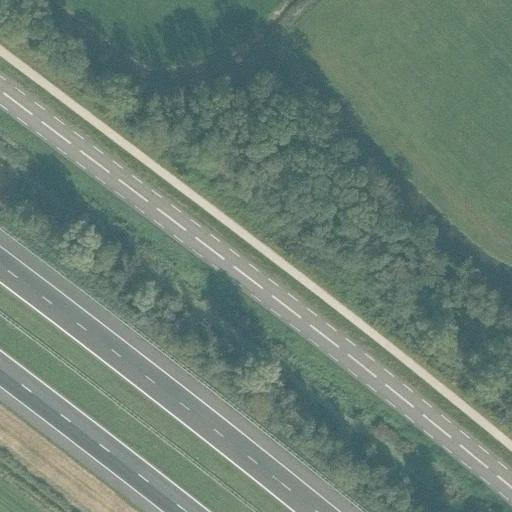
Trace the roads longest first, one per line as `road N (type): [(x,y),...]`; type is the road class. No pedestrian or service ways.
road 1 (tertiary): [(511,488),(0,92)]
road 2 (motorway): [(307,511),(0,271)]
road 3 (motorway): [(0,373),(175,511)]
